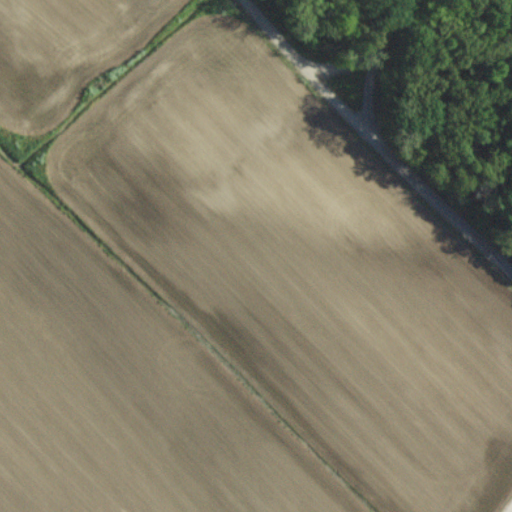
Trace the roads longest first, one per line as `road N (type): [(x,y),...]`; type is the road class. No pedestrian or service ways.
road 1 (residential): [(511,269),(338,95)]
road 2 (residential): [(338,95),(244,0)]
